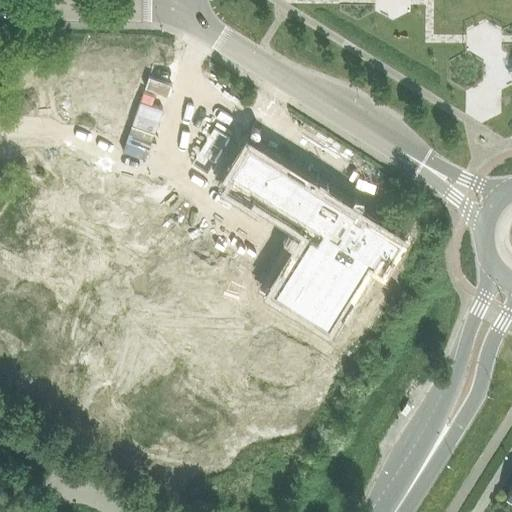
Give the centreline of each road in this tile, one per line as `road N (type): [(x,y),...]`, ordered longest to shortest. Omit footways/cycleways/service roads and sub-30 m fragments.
road 1 (unclassified): [(421,164),(172,10)]
road 2 (secondary): [(492,268),(415,475)]
road 3 (secondary): [(415,475),(434,466),(470,410),(493,338),(511,308)]
road 4 (unclassified): [(0,8),(141,10)]
